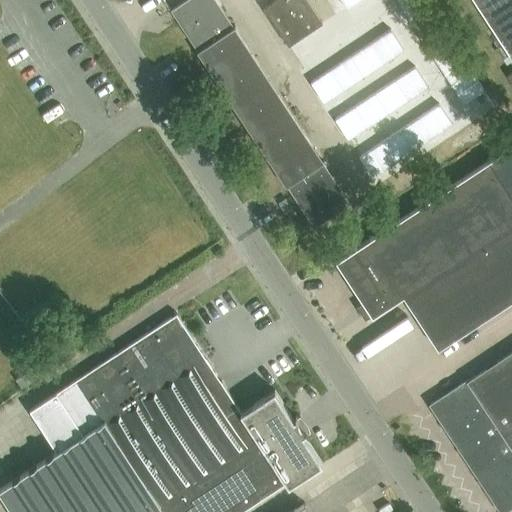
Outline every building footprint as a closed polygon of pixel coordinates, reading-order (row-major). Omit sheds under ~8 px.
[(349,202),(343,193),(322,161),(323,161),(234,25),(233,26),(215,0),(184,0),(170,9),(197,51),(196,51),(285,186),(286,185),(313,226),(349,202)] [(304,34),(312,29),(322,23),(306,0),(272,0),(262,7),(288,45),(289,45),(302,64),(317,54),(304,34)] [(423,0),(402,0),(397,3),(410,23),(431,10),(423,0)] [(511,0),(473,0),(511,59),(511,70),(506,74),(511,83),(511,0)] [(431,10),(410,23),(424,43),(444,30),(431,10)] [(390,29),(370,42),(383,62),(403,49),(390,29)] [(444,30),(424,43),(437,64),(457,50),(444,30)] [(370,42),(350,55),(363,75),(383,62),(370,42)] [(457,50),(437,64),(450,84),(470,70),(457,50)] [(350,55),(330,69),(343,89),(363,75),(350,55)] [(414,66),(394,79),(408,99),(428,86),(414,66)] [(330,69),(310,82),(323,102),(343,89),(330,69)] [(470,70),(450,84),(463,104),(483,90),(470,70)] [(394,79),(374,92),(387,112),(408,99),(394,79)] [(374,92),(354,105),(367,125),(387,112),(374,92)] [(439,102),(419,116),(432,136),(452,122),(439,102)] [(354,105),(334,118),(347,138),(367,125),(354,105)] [(419,116),(399,129),(412,149),(432,136),(419,116)] [(399,129),(378,142),(392,162),(412,149),(399,129)] [(378,142),(358,155),(372,175),(392,162),(378,142)] [(511,298),(511,146),(355,249),(354,247),(336,259),(364,301),(356,306),(365,319),(372,314),(372,315),(391,303),(391,302),(403,294),(438,347),(511,298)] [(285,197),(277,202),(284,212),(292,207),(285,197)] [(288,486),(322,463),(274,390),(241,412),(176,313),(29,409),(56,451),(0,487),(0,492),(12,511),(240,511),(286,482),(288,486)] [(57,364),(75,352),(69,344),(51,356),(57,364)] [(511,351),(469,380),(468,379),(430,404),(500,511),(501,511),(511,505),(511,351)]
